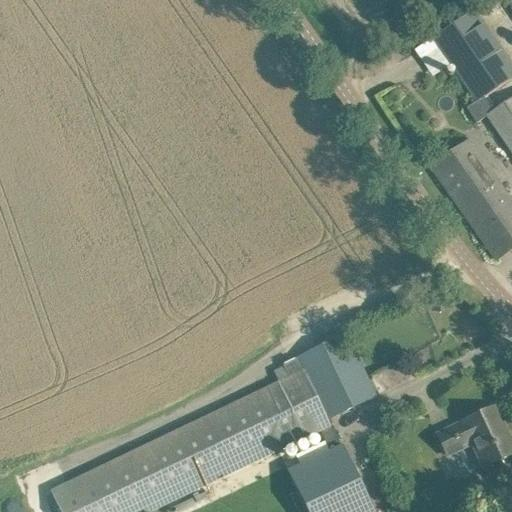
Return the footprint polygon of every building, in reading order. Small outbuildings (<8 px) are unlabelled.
[(511,79),(511,63),(476,9),(434,37),(477,103),(511,79)] [(496,110),(487,97),(470,108),(480,123),(487,119),(486,117),(496,110)] [(494,112),(486,116),(487,117),(488,118),(511,153),(511,98),(496,110),(494,112)] [(471,140),(431,168),(496,261),(511,249),(511,205),(505,196),(511,191),(511,188),(504,176),(498,180),(491,170),(471,140)] [(442,296),(432,297),(434,307),(443,306),(442,296)] [(292,377),(52,490),(62,511),(148,511),(319,431),(329,452),(287,472),(306,511),(373,511),(329,420),(375,398),(346,336),(286,365),(292,377)] [(472,444),(484,469),(511,454),(511,444),(494,407),(437,435),(446,456),(472,444)]
